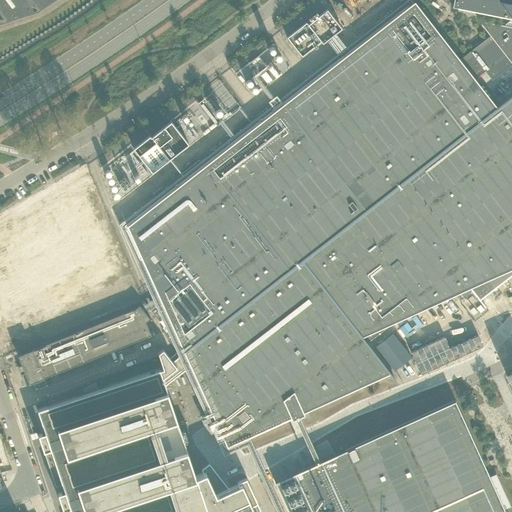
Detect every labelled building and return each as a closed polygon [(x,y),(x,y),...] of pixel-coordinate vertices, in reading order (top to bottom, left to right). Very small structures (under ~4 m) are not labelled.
[(0,0),(0,23),(37,11),(54,0),(0,0)] [(135,308),(17,356),(29,384),(151,335),(145,322),(150,319),(144,312),(154,304),(167,319),(174,314),(177,321),(162,332),(177,352),(187,344),(189,347),(179,355),(180,357),(190,349),(191,352),(176,364),(183,372),(192,383),(202,376),(205,383),(193,392),(208,412),(216,406),(219,413),(207,422),(222,442),(229,436),(230,438),(288,412),(290,417),(291,416),(290,414),(292,413),(297,412),(301,410),(301,412),(303,411),(300,406),(385,368),(393,378),(394,378),(358,331),(452,289),(460,300),(471,291),(479,300),(499,284),(489,272),(511,261),(511,95),(491,112),(489,109),(497,102),(482,83),(474,89),(469,84),(477,77),(484,71),(490,67),(497,76),(511,64),(511,0),(452,0),(451,6),(507,17),(511,18),(503,26),(478,21),(490,36),(454,64),(449,58),(458,51),(442,32),(434,38),(429,32),(438,26),(422,6),(414,13),(413,12),(412,13),(405,4),(385,19),(392,28),(386,33),(379,24),(360,39),(366,48),(310,92),(303,84),(283,99),(290,108),(284,112),(275,101),(255,116),(264,128),(258,132),(252,124),(248,119),(228,134),(232,139),(239,148),(233,152),(224,141),(204,156),(213,167),(207,172),(196,158),(177,173),(188,187),(182,192),(173,181),(153,196),(162,207),(135,228),(135,230),(127,237),(142,256),(146,253),(149,260),(140,268),(155,287),(160,283),(163,290),(141,308),(139,305),(135,308)] [(323,10),(244,72),(260,93),(339,31),(323,10)] [(133,148),(152,172),(188,144),(171,121),(151,137),(149,135),(133,148)] [(10,336),(14,347),(42,337),(33,313),(5,323),(10,336)] [(179,355),(189,347),(187,344),(177,352),(172,355),(169,358),(162,349),(158,353),(163,369),(160,370),(159,369),(37,410),(46,437),(40,439),(55,486),(62,484),(66,496),(59,498),(63,511),(261,511),(257,503),(257,502),(254,495),(215,511),(206,511),(195,476),(165,385),(183,372),(176,364),(191,352),(190,349),(180,357),(179,355)] [(292,487),(279,493),(287,511),(505,511),(504,509),(510,507),(495,474),(489,477),(454,400),(320,461),(325,472),(319,475),(306,481),(308,486),(295,492),(293,487),(292,487)] [(315,464),(319,462),(305,429),(297,412),(292,413),(315,464)] [(287,476),(274,482),(279,493),(292,487),(293,487),(295,492),(308,486),(306,481),(319,475),(325,472),(320,461),(319,462),(315,464),(314,464),(301,470),(287,476)] [(208,466),(210,465),(209,464),(201,470),(201,471),(204,469),(205,472),(195,476),(206,511),(215,511),(254,495),(246,478),(237,482),(237,484),(215,494),(213,488),(220,482),(216,477),(217,476),(217,474),(216,474),(215,474),(214,474),(208,466)]
